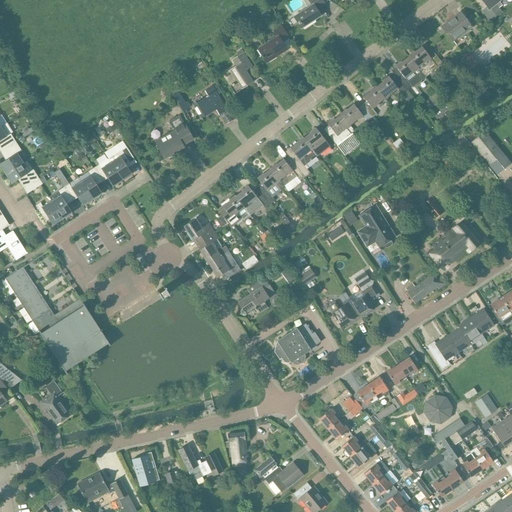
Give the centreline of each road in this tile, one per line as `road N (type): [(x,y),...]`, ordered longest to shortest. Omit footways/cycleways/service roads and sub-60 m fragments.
road 1 (residential): [(167,256),(157,227),(168,209),(437,0)]
road 2 (unclassified): [(0,472),(280,404)]
road 3 (unclassified): [(280,404),(511,255)]
road 4 (residential): [(280,404),(199,279),(167,256)]
road 5 (residential): [(167,256),(154,264),(114,202),(61,236)]
road 6 (unknown): [(243,346),(306,310),(346,363)]
road 7 (residential): [(367,511),(280,404)]
